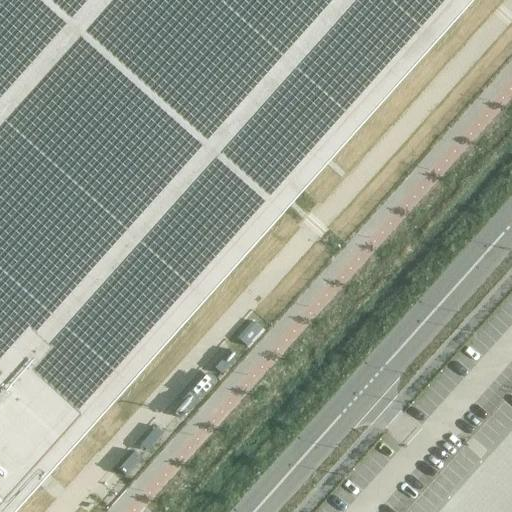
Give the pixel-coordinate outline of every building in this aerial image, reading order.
[(0,0),(0,511),(11,511),(34,487),(277,215),(35,0),(0,0)] [(35,0),(277,215),(470,0),(35,0)] [(255,321),(239,339),(247,346),(263,328),(255,321)] [(230,349),(214,367),(221,373),(237,356),(230,349)] [(146,451),(162,433),(155,426),(139,445),(146,451)] [(139,458),(132,452),(119,466),(126,472),(139,458)]
